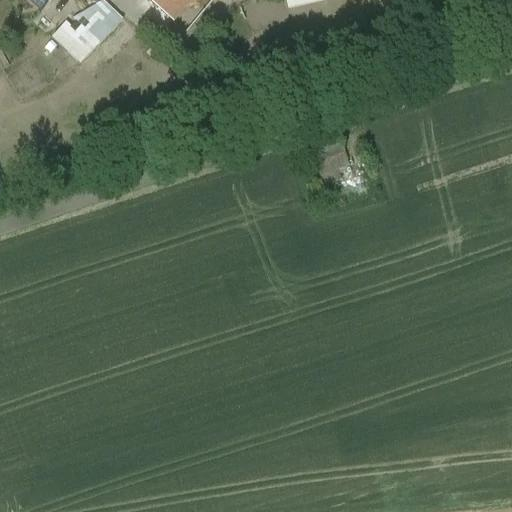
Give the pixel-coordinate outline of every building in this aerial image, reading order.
[(52,0),(32,0),(44,10),(52,0)] [(52,39),(82,66),(125,19),(103,0),(98,0),(75,26),(69,20),(52,39)] [(163,0),(145,0),(156,9),(163,0)] [(287,0),(290,10),(328,0),(287,0)] [(336,140),(299,153),(311,185),(348,171),(336,140)]
